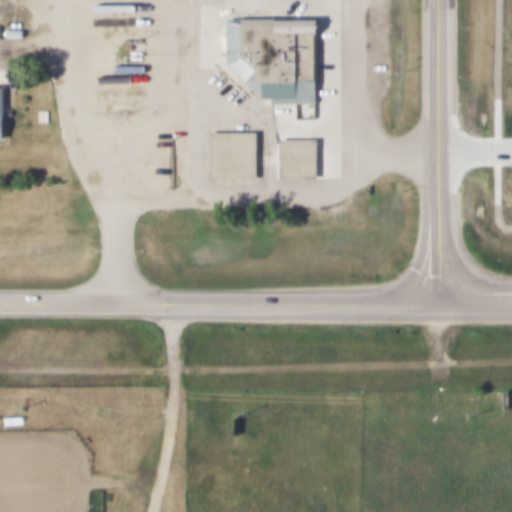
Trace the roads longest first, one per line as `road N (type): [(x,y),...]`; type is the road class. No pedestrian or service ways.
road 1 (primary): [(443,301),(0,298)]
road 2 (primary): [(443,193),(442,0)]
